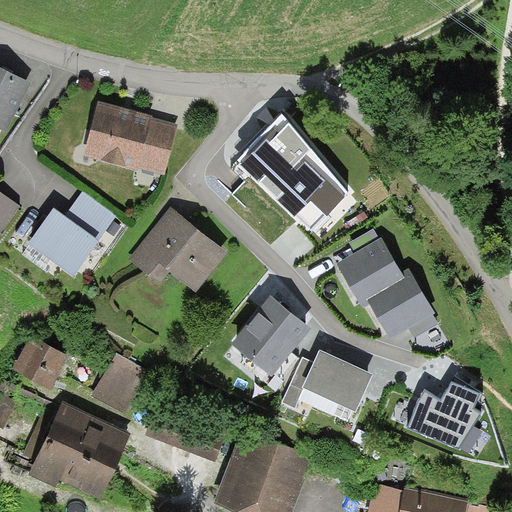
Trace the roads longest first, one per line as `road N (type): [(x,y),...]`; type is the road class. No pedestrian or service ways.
road 1 (residential): [(0,35),(152,79),(321,84),(421,166),(511,324)]
road 2 (track): [(511,30),(492,288)]
road 3 (track): [(474,0),(321,84)]
